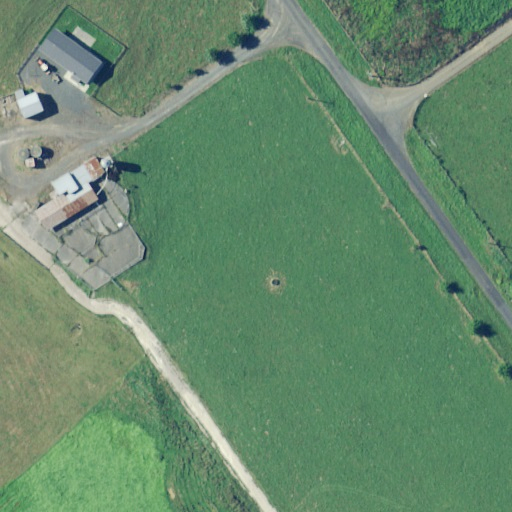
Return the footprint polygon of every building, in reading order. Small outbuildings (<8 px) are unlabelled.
[(511,9),(511,0),(500,0),(450,34),(458,46),(511,9)] [(73,100),(75,99),(67,81),(41,91),(53,120),(77,110),(73,100)] [(44,111),(35,93),(17,101),(25,120),(44,111)] [(38,166),(35,157),(42,154),(38,145),(19,152),(20,155),(26,171),(38,166)] [(92,181),(83,166),(53,184),(61,197),(36,212),(47,231),(98,201),(87,184),(92,181)]
